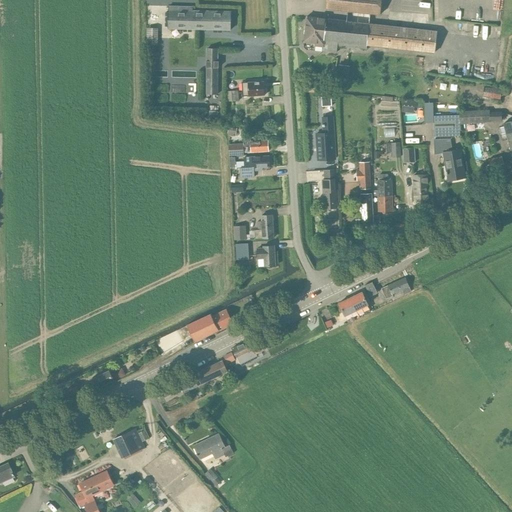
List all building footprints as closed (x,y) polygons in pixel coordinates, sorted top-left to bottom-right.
[(168,28),(218,29),(231,29),(231,11),(192,11),(193,7),(169,6),(168,28)] [(307,17),(304,42),(315,43),(314,46),(323,47),(323,45),(327,45),(327,51),(337,52),(337,49),(335,49),(335,46),(366,49),(369,24),(307,17)] [(147,28),(146,45),(157,45),(158,28),(147,28)] [(217,94),(218,48),(208,48),(207,94),(217,94)] [(348,80),(350,66),(339,65),(337,79),(348,80)] [(265,95),(265,93),(266,92),(266,89),(264,88),(264,82),(242,83),(242,96),(265,95)] [(490,100),(490,97),(490,98),(500,99),(502,90),(484,87),(483,92),(475,90),(473,97),(482,98),(482,99),(490,100)] [(331,92),(321,93),(322,106),(332,106),(331,92)] [(402,99),(402,106),(414,107),(418,108),(419,101),(402,99)] [(483,110),(459,112),(459,115),(460,118),(460,123),(461,123),(484,122),(483,110)] [(500,112),(490,112),(490,121),(502,120),(502,112),(501,112),(500,112)] [(444,115),(433,116),(434,136),(460,136),(460,130),(461,130),(461,123),(460,123),(460,118),(459,115),(444,115)] [(322,132),(315,132),(317,161),(336,160),(334,131),(334,116),(321,117),(322,132)] [(229,127),(228,133),(228,136),(233,137),(233,134),(236,134),(237,128),(229,127)] [(443,153),(445,161),(448,180),(466,177),(461,149),(453,151),(451,139),(434,139),(434,154),(443,153)] [(229,145),(230,156),(244,155),(244,153),(268,151),(268,140),(251,141),(252,146),(244,147),(244,144),(229,145)] [(401,157),(400,142),(386,143),(386,153),(391,153),(392,158),(401,157)] [(402,148),(403,163),(415,162),(414,148),(402,148)] [(254,177),(254,171),(262,170),(262,167),(270,167),(269,156),(244,158),(245,167),(240,168),(241,178),(254,177)] [(491,168),(504,164),(502,156),(488,159),(491,168)] [(361,171),(357,171),(357,174),(358,180),(361,180),(370,180),(369,162),(360,163),(361,171)] [(324,170),(324,171),(325,180),(322,180),(324,208),(337,207),(336,183),(338,183),(337,169),(324,170)] [(372,196),(378,196),(379,211),(393,211),(392,179),(388,180),(388,174),(379,175),(379,180),(378,180),(378,190),(372,191),(372,196)] [(414,175),(415,202),(428,201),(428,183),(427,183),(427,175),(414,175)] [(363,228),(374,228),(371,193),(362,194),(362,204),(358,204),(359,212),(362,212),(363,228)] [(274,237),(272,215),(262,216),(262,222),(258,222),(259,230),(255,230),(256,239),(274,237)] [(234,226),(234,239),(246,239),(246,235),(246,225),(234,226)] [(250,235),(246,235),(246,239),(247,239),(256,239),(255,230),(249,231),(250,235)] [(249,259),(248,243),(236,244),(237,260),(249,259)] [(276,266),(275,249),(275,246),(264,246),(264,248),(257,248),(258,259),(264,258),(265,266),(276,266)] [(411,291),(406,277),(381,288),(386,299),(393,295),(393,294),(402,290),(404,294),(411,291)] [(378,293),(374,285),(372,282),(365,286),(370,297),(378,293)] [(362,291),(350,297),(353,301),(357,310),(360,317),(371,312),(367,305),(368,304),(362,291)] [(350,297),(339,303),(345,315),(357,310),(353,301),(350,297)] [(187,325),(189,328),(195,342),(233,324),(226,310),(212,316),(211,314),(187,325)] [(237,357),(243,354),(253,349),(256,354),(264,350),(260,342),(252,346),(249,339),(232,348),(237,357)] [(235,359),(231,352),(224,356),(228,363),(235,359)] [(223,360),(197,372),(202,383),(227,371),(223,360)] [(115,381),(126,375),(122,367),(111,373),(115,381)] [(109,370),(90,380),(95,390),(114,380),(109,370)] [(181,388),(184,393),(197,387),(195,381),(181,388)] [(64,392),(67,397),(69,401),(81,396),(78,390),(76,386),(64,392)] [(172,393),(171,392),(169,386),(158,391),(161,399),(172,393)] [(122,458),(136,452),(145,447),(142,442),(138,434),(136,428),(113,439),(122,458)] [(144,431),(138,434),(142,442),(148,439),(144,431)] [(226,447),(219,433),(194,446),(200,459),(213,453),(215,459),(225,454),(226,456),(233,453),(229,445),(226,447)] [(164,442),(158,447),(161,452),(168,448),(164,442)] [(0,482),(13,476),(7,463),(0,466),(0,482)] [(213,481),(217,478),(218,477),(211,469),(206,473),(213,481)] [(83,491),(76,494),(82,506),(84,505),(87,511),(100,511),(95,500),(93,495),(113,485),(107,471),(80,483),(83,491)] [(217,478),(212,482),(216,487),(221,482),(217,478)]
